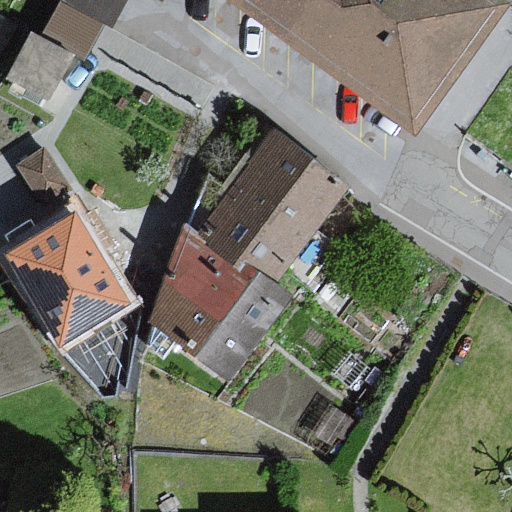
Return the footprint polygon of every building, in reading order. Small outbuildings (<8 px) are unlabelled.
[(511,0),(260,0),(429,119),(511,2),(511,0)] [(55,97),(76,53),(31,31),(10,75),(55,97)] [(345,187),(279,133),(202,239),(188,229),(155,321),(228,376),(290,296),(273,283),(345,187)] [(68,188),(48,150),(22,164),(42,202),(68,188)] [(10,256),(63,342),(127,302),(75,216),(10,256)]
